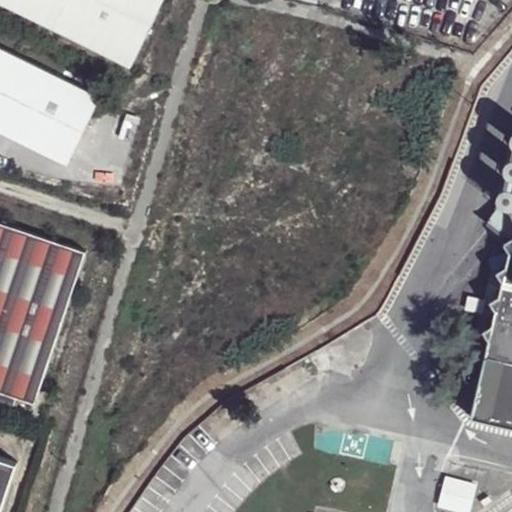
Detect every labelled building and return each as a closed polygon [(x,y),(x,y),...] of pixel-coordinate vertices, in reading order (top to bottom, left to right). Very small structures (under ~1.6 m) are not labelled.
[(0,0),(0,3),(133,70),(167,0),(0,0)] [(0,134),(67,166),(99,98),(0,49),(0,134)] [(0,222),(0,390),(37,403),(88,253),(0,222)] [(511,424),(511,239),(507,242),(511,251),(511,252),(509,267),(501,271),(505,281),(502,297),(494,301),(499,309),(496,323),(487,329),(491,338),(469,415),(511,424)] [(0,511),(17,461),(0,455),(0,511)] [(470,511),(476,482),(445,475),(439,504),(470,511)]
